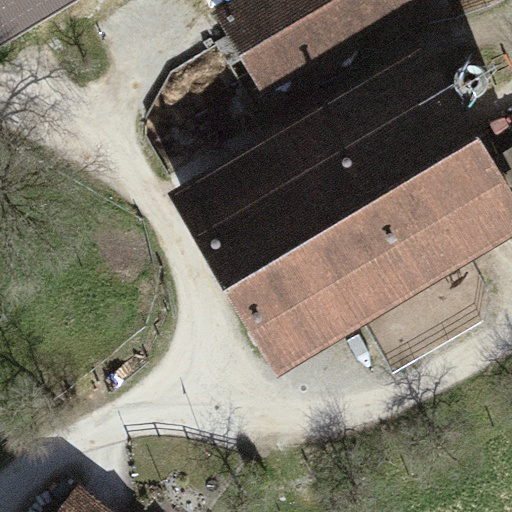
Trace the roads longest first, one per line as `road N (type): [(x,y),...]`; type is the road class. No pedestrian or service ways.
road 1 (track): [(0,497),(29,469),(100,433),(153,422),(273,426),(331,419),(393,400),(511,338)]
road 2 (track): [(201,423),(198,289),(150,189),(91,133),(0,91)]
road 3 (track): [(511,22),(418,23),(271,108)]
